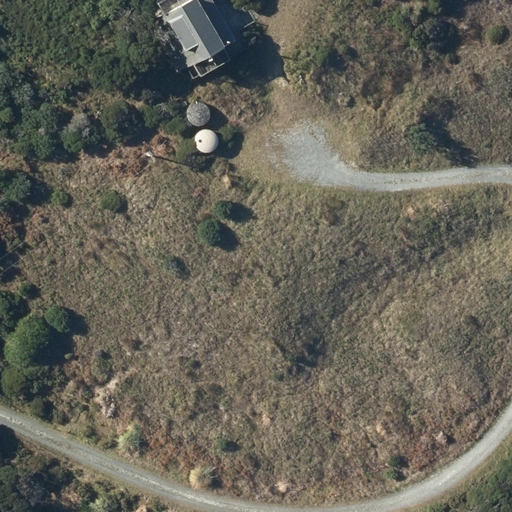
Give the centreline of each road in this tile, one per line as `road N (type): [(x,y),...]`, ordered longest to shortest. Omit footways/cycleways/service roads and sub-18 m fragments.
road 1 (unclassified): [(0,410),(124,467),(279,511)]
road 2 (unclassified): [(511,172),(379,180),(262,158)]
road 3 (unclassified): [(332,511),(436,490),(495,444),(511,420)]
